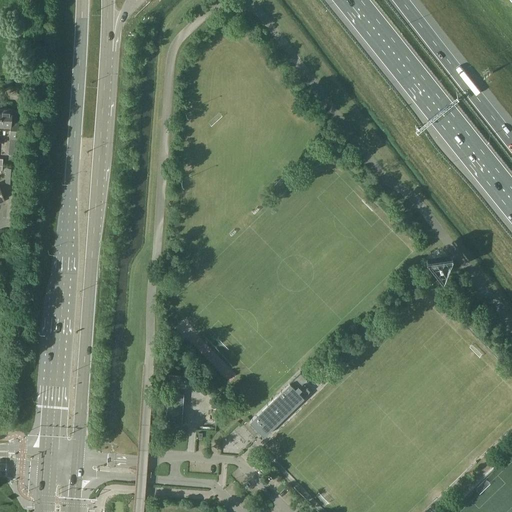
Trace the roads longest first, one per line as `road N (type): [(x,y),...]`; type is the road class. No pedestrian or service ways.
road 1 (primary): [(77,456),(107,0)]
road 2 (primary): [(81,0),(48,450)]
road 3 (motorway): [(346,0),(511,199)]
road 4 (motorway): [(511,138),(401,0)]
